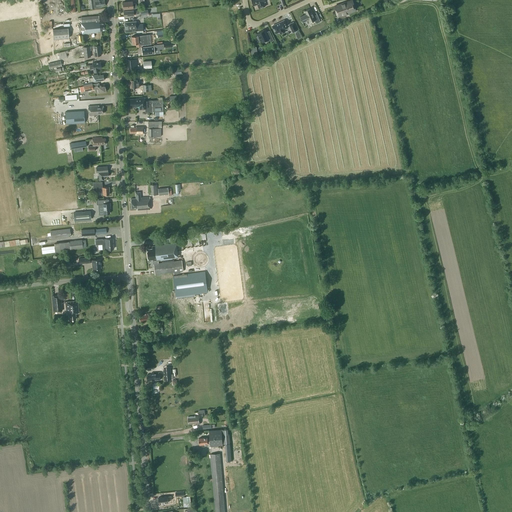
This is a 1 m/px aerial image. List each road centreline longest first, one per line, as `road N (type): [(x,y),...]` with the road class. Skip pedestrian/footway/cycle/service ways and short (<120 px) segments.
road 1 (tertiary): [(129,275),(111,0)]
road 2 (tertiary): [(148,511),(129,275)]
road 3 (unclassified): [(129,275),(0,290)]
